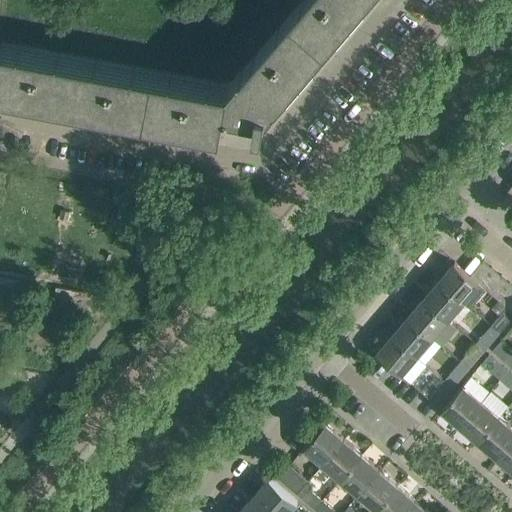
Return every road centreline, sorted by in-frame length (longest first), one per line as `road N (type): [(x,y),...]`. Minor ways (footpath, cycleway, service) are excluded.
road 1 (residential): [(19,511),(458,0)]
road 2 (residential): [(319,349),(463,184)]
road 3 (residential): [(181,511),(319,349)]
road 4 (unclassified): [(417,432),(319,349)]
